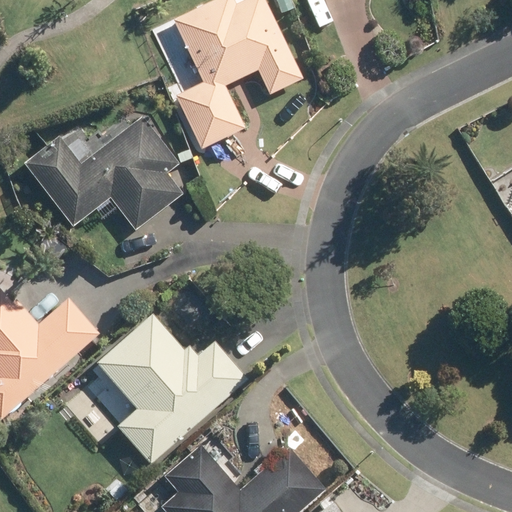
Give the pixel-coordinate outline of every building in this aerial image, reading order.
[(199,82),(171,95),(198,150),(242,129),(221,86),(254,70),(265,94),(298,78),(261,0),(241,0),(232,5),(229,0),(208,0),(168,19),(199,82)] [(275,0),(281,12),(292,7),(289,0),(275,0)] [(54,136),(18,163),(66,227),(105,198),(129,230),(177,193),(162,173),(173,164),(137,117),(75,164),(54,136)] [(187,150),(177,154),(183,174),(194,171),(187,150)] [(0,415),(94,334),(64,299),(49,312),(27,331),(0,300),(0,415)] [(134,409),(115,426),(147,463),(242,379),(211,343),(190,361),(148,316),(94,363),(134,409)] [(197,445),(161,476),(175,492),(158,507),(162,511),(294,511),(320,490),(285,450),(237,492),(216,467),(197,445)] [(342,511),(335,502),(320,511),(342,511)]
